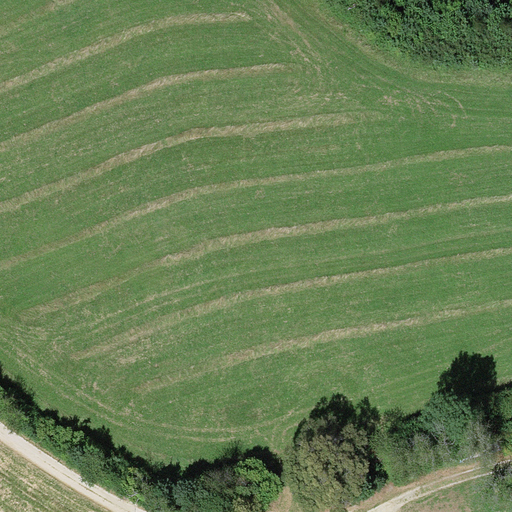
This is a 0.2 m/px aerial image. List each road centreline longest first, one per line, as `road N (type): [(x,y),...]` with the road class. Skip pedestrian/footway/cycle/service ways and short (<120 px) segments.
road 1 (track): [(138,511),(0,432)]
road 2 (track): [(511,463),(410,489),(366,511)]
